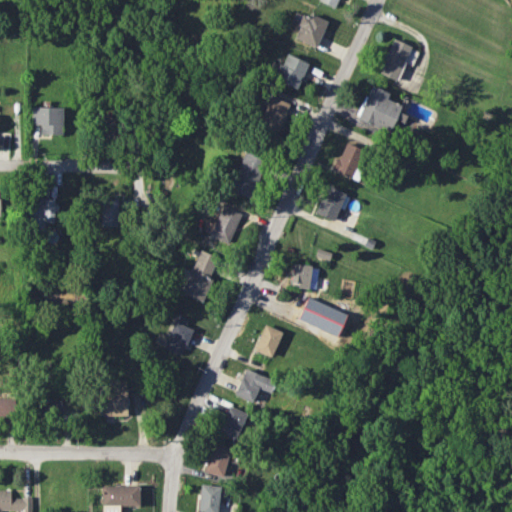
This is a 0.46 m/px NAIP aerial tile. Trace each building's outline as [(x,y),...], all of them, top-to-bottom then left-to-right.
[(317,0),(334,8),(337,0),(317,0)] [(302,12),(292,38),(315,47),(325,21),(302,12)] [(378,73),(395,80),(403,61),(411,65),(418,50),(392,39),(378,73)] [(306,61),(282,53),(273,80),(297,88),(306,61)] [(389,92),(370,85),(356,117),(408,138),(415,120),(398,113),(401,105),(386,99),(389,92)] [(265,106),(258,123),(279,131),(290,101),(262,91),(258,103),(265,106)] [(62,107),(31,106),(30,124),(40,124),(40,134),(62,135),(62,107)] [(366,147),(348,137),(338,158),(335,156),(329,168),(350,179),(366,147)] [(247,197),(264,159),(244,150),(227,188),(247,197)] [(333,220),(344,193),(325,185),(314,213),(333,220)] [(55,221),(55,198),(32,199),(32,230),(44,230),(44,222),(55,221)] [(100,226),(118,225),(118,199),(100,200),(100,226)] [(228,243),(241,213),(221,205),(208,235),(228,243)] [(181,293),(200,300),(216,258),(197,251),(181,293)] [(316,288),(317,265),(292,264),(291,282),(297,283),(296,287),(316,288)] [(188,318),(175,313),(162,348),(181,355),(191,328),(185,326),(188,318)] [(281,331),(262,324),(253,350),(271,356),(281,331)] [(252,402),(257,388),(270,393),(275,379),(243,368),(233,395),(252,402)] [(126,416),(126,388),(100,388),(99,415),(126,416)] [(0,418),(13,419),(13,398),(0,397),(0,418)] [(235,440),(246,413),(228,406),(217,433),(235,440)] [(231,448),(211,442),(202,471),(222,477),(231,448)] [(196,511),(216,511),(219,486),(200,484),(196,511)] [(100,511),(118,511),(119,506),(138,506),(138,485),(101,486),(100,511)] [(0,510),(20,511),(30,511),(30,497),(9,496),(10,490),(0,489),(0,510)]
